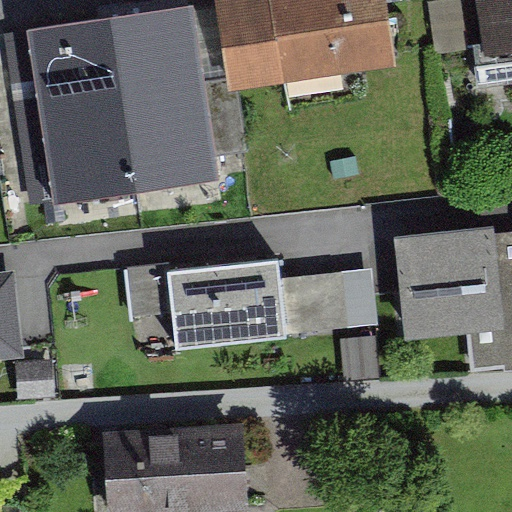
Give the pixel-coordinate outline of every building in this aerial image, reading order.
[(367,59),(399,55),(391,0),(227,0),(238,78),(290,70),(367,59)] [(482,46),(492,45),(486,0),(439,0),(446,51),(482,46)] [(511,0),(486,0),(492,45),(511,42),(511,0)] [(201,7),(35,31),(60,200),(225,176),(222,153),(212,85),(201,7)] [(60,200),(35,31),(7,35),(32,204),(60,200)] [(511,42),(492,45),(482,46),(487,83),(511,79),(511,42)] [(290,70),(295,106),(372,95),(367,59),(290,70)] [(252,149),(242,81),(212,85),(222,153),(252,149)] [(511,227),(495,229),(503,313),(504,322),(476,324),(481,368),(511,364),(511,227)] [(495,229),(399,238),(404,293),(408,331),(476,324),(504,322),(503,313),(495,229)] [(289,244),(158,258),(159,262),(164,311),(167,344),(298,330),(292,275),(289,244)] [(159,262),(134,264),(139,314),(164,311),(159,262)] [(292,275),(298,330),(353,324),(347,269),(318,272),(292,275)] [(0,352),(22,350),(14,276),(0,277),(0,352)] [(249,504),(245,431),(119,439),(123,511),(249,504)]
